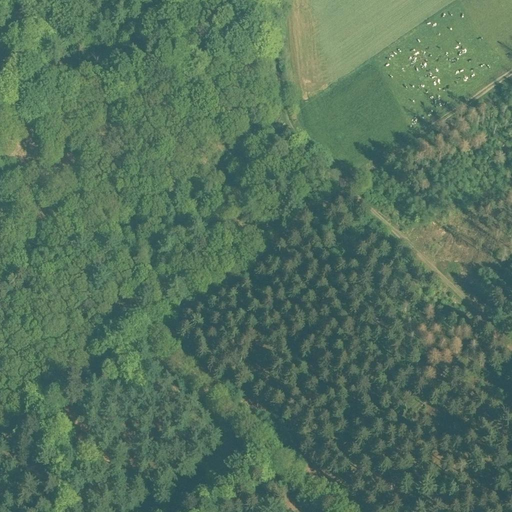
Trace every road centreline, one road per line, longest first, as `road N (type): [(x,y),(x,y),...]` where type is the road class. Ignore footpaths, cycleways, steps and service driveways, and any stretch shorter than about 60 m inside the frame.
road 1 (track): [(511,344),(345,187),(288,122)]
road 2 (track): [(511,71),(345,187)]
road 3 (track): [(288,122),(271,0)]
